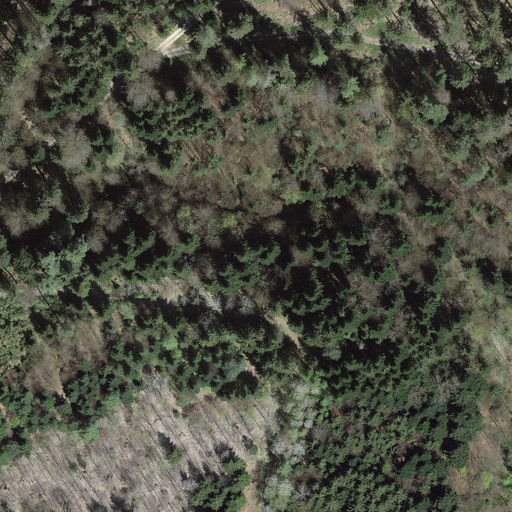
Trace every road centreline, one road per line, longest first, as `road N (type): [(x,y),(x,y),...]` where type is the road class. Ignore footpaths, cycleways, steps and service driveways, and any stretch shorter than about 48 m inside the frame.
road 1 (track): [(262,511),(300,362),(294,327),(224,306),(93,291),(0,293)]
road 2 (track): [(511,72),(322,33),(156,52)]
road 3 (track): [(156,52),(0,184)]
